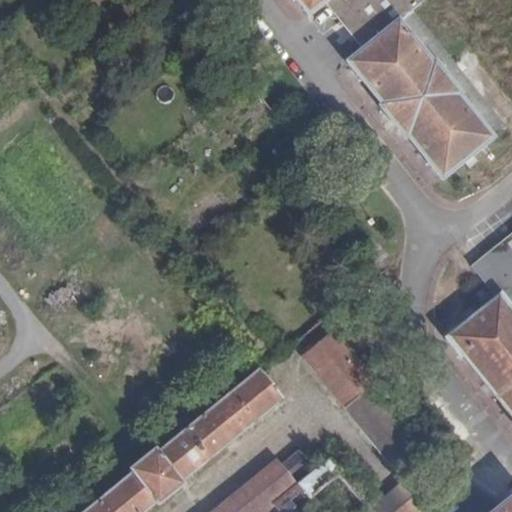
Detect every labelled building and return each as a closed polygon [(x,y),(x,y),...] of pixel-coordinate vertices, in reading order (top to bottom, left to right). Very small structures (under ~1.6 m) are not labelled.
[(329,5),(335,0),(298,0),(301,3),(298,5),(310,20),(329,5)] [(335,0),(329,5),(367,52),(402,27),(417,16),(426,9),(418,0),(335,0)] [(227,61),(185,7),(172,18),(214,70),(227,61)] [(459,96),(493,141),(509,129),(417,16),(402,27),(436,69),(441,66),(463,91),(459,96)] [(442,183),(493,141),(459,96),(463,91),(441,66),(436,69),(402,27),(367,52),(349,67),(365,86),(370,83),(388,107),(384,110),(409,141),(412,138),(433,164),(430,168),(442,183)] [(0,73),(21,99),(32,90),(0,50),(0,73)] [(0,115),(21,99),(0,73),(0,115)] [(309,163),(286,134),(275,146),(294,172),(309,163)] [(393,266),(369,234),(356,245),(383,275),(393,266)] [(511,323),(509,320),(511,315),(511,314),(508,309),(511,306),(511,234),(472,267),(496,300),(447,340),(462,360),(466,358),(511,417),(511,323)] [(430,511),(434,472),(371,393),(375,388),(333,338),(302,364),(411,491),(392,508),(387,511),(370,511),(328,460),(300,484),(294,477),(314,461),(304,448),(284,464),(222,511),(430,511)] [(281,400),(261,375),(252,381),(91,511),(146,511),(180,485),(178,482),(281,400)] [(376,389),(397,412),(410,403),(403,397),(412,389),(398,375),(376,389)] [(4,458),(0,460),(0,479),(13,468),(4,458)] [(511,511),(511,501),(498,511),(511,511)]
